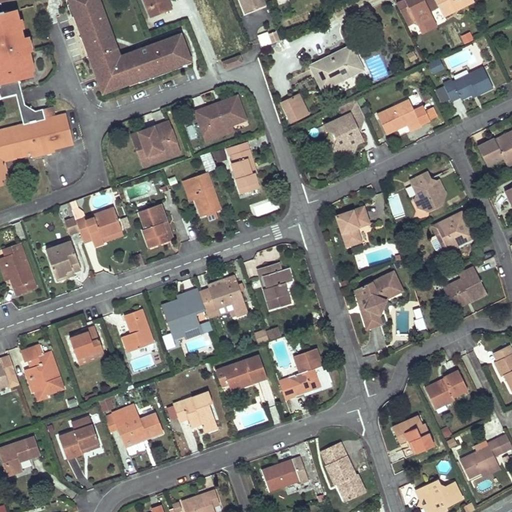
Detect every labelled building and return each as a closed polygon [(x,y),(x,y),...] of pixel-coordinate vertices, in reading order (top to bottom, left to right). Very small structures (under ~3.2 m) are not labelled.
[(107,20),(100,0),(71,0),(73,3),(75,3),(79,14),(77,15),(80,22),(78,23),(80,28),(82,27),(87,42),(85,42),(87,48),(89,47),(92,55),(90,55),(99,80),(108,77),(112,89),(130,82),(129,81),(137,78),(138,80),(144,77),(143,76),(157,71),(157,72),(163,70),(163,69),(170,66),(170,64),(177,61),(168,39),(128,53),(132,63),(124,66),(120,56),(118,49),(116,49),(114,43),(115,43),(109,25),(108,26),(106,20),(107,20)] [(159,15),(153,0),(142,0),(150,18),(159,15)] [(153,0),(159,15),(170,10),(166,0),(163,1),(162,0),(153,0)] [(265,3),(263,0),(240,0),(245,11),(265,3)] [(425,0),(408,0),(398,5),(408,26),(417,22),(423,34),(439,27),(431,12),(425,0)] [(425,0),(431,12),(441,7),(438,1),(435,3),(433,0),(425,0)] [(433,0),(435,3),(438,1),(441,7),(446,17),(463,9),(459,1),(458,0),(433,0)] [(458,0),(459,1),(463,9),(474,3),(472,0),(458,0)] [(3,11),(0,12),(0,180),(10,178),(6,162),(32,156),(56,150),(75,145),(67,114),(56,117),(46,119),(44,109),(36,111),(25,104),(19,79),(34,76),(28,52),(26,45),(24,37),(17,10),(4,13),(3,11)] [(280,41),(276,31),(269,34),(273,43),(280,41)] [(473,39),(469,32),(461,36),(464,43),(473,39)] [(181,34),(168,39),(177,61),(181,60),(182,62),(191,58),(181,34)] [(24,37),(26,45),(28,52),(34,50),(30,36),(24,37)] [(335,81),(361,69),(356,59),(357,59),(351,46),(310,66),(322,90),(336,83),(335,81)] [(417,59),(414,52),(408,55),(411,62),(417,59)] [(128,53),(120,56),(124,66),(132,63),(128,53)] [(240,55),(222,61),(224,69),(242,63),(240,55)] [(442,63),(439,58),(428,64),(432,73),(440,69),(438,65),(442,63)] [(477,96),(492,88),(482,67),(452,82),(451,80),(442,84),(450,101),(458,97),(459,100),(469,95),(475,92),(477,96)] [(196,111),(202,128),(207,126),(210,135),(234,127),(249,121),(240,95),(224,101),(226,105),(220,107),(218,103),(213,105),(196,111)] [(299,95),(281,104),(290,124),(309,115),(299,95)] [(344,105),(346,108),(356,104),(355,100),(344,105)] [(408,100),(377,116),(387,134),(397,129),(406,125),(409,131),(421,125),(420,124),(437,115),(433,108),(426,112),(423,106),(413,110),(408,100)] [(362,119),(363,118),(356,104),(346,108),(348,112),(340,116),(320,126),(323,131),(328,133),(329,134),(334,141),(329,150),(332,155),(337,153),(342,151),(351,154),(355,145),(358,135),(358,132),(353,123),(362,119)] [(53,107),(44,109),(46,119),(56,117),(53,107)] [(362,119),(353,123),(358,132),(362,119)] [(131,135),(142,165),(151,162),(150,159),(179,148),(169,121),(159,125),(154,127),(155,130),(145,134),(144,131),(131,135)] [(207,126),(202,128),(207,142),(236,132),(234,127),(210,135),(207,126)] [(511,131),(494,140),(496,144),(511,135),(511,131)] [(325,141),(329,150),(334,141),(329,134),(328,133),(325,141)] [(486,142),(477,147),(486,166),(503,158),(507,167),(511,164),(511,135),(496,144),(494,140),(493,139),(486,142)] [(247,142),(226,149),(228,156),(230,155),(232,163),(230,163),(240,195),(252,191),(260,189),(250,158),(252,157),(247,142)] [(151,162),(142,165),(143,167),(181,153),(179,148),(150,159),(151,162)] [(224,149),(213,153),(216,162),(227,159),(224,149)] [(56,150),(32,156),(33,158),(56,153),(56,150)] [(207,173),(187,179),(195,199),(201,216),(212,212),(221,209),(207,173)] [(430,180),(427,174),(410,182),(416,195),(414,201),(418,209),(430,213),(441,208),(446,195),(442,187),(439,181),(437,183),(431,186),(429,182),(430,180)] [(184,181),(191,201),(195,199),(187,179),(184,181)] [(511,187),(502,193),(511,208),(511,207),(511,187)] [(70,203),(66,204),(72,219),(75,218),(72,209),(70,203)] [(160,204),(139,211),(145,228),(142,230),(148,248),(161,244),(170,241),(164,222),(166,221),(160,204)] [(85,216),(76,219),(80,231),(84,243),(92,241),(94,248),(104,244),(104,242),(112,240),(124,235),(114,206),(85,216)] [(78,207),(72,209),(75,218),(76,219),(85,216),(83,210),(78,207)] [(350,214),(336,218),(345,250),(362,245),(358,232),(356,233),(356,232),(355,231),(356,229),(358,228),(359,230),(370,226),(365,209),(350,214)] [(460,214),(430,229),(435,238),(438,237),(444,249),(455,244),(456,248),(472,240),(467,230),(466,231),(463,225),(464,224),(462,218),(460,214)] [(72,219),(65,221),(70,235),(80,231),(76,219),(75,218),(72,219)] [(166,221),(164,222),(170,241),(174,239),(168,221),(166,221)] [(444,249),(438,237),(435,238),(443,254),(456,248),(455,244),(444,249)] [(71,241),(46,250),(48,256),(58,253),(57,250),(72,245),(71,241)] [(0,249),(3,257),(24,249),(21,242),(0,249)] [(58,253),(48,256),(55,278),(68,274),(67,271),(72,270),(74,273),(81,270),(72,245),(57,250),(58,253)] [(24,249),(3,257),(11,278),(17,295),(26,291),(38,287),(24,249)] [(3,257),(0,257),(0,260),(7,280),(11,278),(3,257)] [(267,267),(258,270),(271,310),(291,303),(285,283),(289,282),(285,269),(281,270),(278,263),(267,267)] [(455,283),(440,290),(450,310),(468,301),(469,304),(486,296),(479,283),(472,269),(456,277),(458,282),(460,286),(457,287),(455,283)] [(68,274),(55,278),(58,282),(67,278),(75,275),(74,273),(72,270),(67,271),(68,274)] [(391,274),(354,293),(363,322),(366,331),(381,327),(378,320),(386,300),(401,293),(391,274)] [(244,299),(237,279),(228,283),(215,287),(199,292),(205,309),(206,313),(208,318),(218,315),(216,309),(230,304),(244,299)] [(172,305),(162,309),(171,335),(185,330),(188,337),(202,332),(196,313),(205,309),(199,292),(198,289),(183,294),(186,304),(173,309),(172,305)] [(170,301),(161,304),(162,309),(172,305),(173,309),(186,304),(183,294),(177,297),(177,299),(170,301)] [(244,299),(230,304),(231,308),(245,303),(244,299)] [(468,301),(450,310),(452,313),(469,304),(468,301)] [(134,313),(125,317),(131,333),(122,337),(128,352),(154,342),(142,310),(134,313)] [(420,310),(413,312),(415,320),(423,318),(420,310)] [(200,323),(208,321),(206,312),(198,314),(200,323)] [(423,318),(415,320),(418,327),(425,325),(423,318)] [(94,325),(80,330),(81,334),(74,336),(70,338),(77,358),(78,358),(101,350),(102,349),(94,325)] [(277,328),(268,332),(271,338),(279,334),(277,328)] [(264,329),(256,332),(261,344),(265,342),(268,341),(264,329)] [(185,330),(171,335),(173,338),(183,334),(185,338),(188,337),(185,330)] [(40,344),(35,346),(38,356),(27,360),(30,368),(41,364),(39,360),(50,356),(55,370),(51,371),(53,378),(59,376),(50,351),(43,353),(40,344)] [(29,348),(21,351),(24,361),(27,360),(38,356),(35,346),(29,348)] [(511,350),(510,346),(503,350),(494,354),(499,361),(495,363),(502,377),(506,375),(511,388),(511,350)] [(332,387),(326,370),(321,372),(319,367),(322,366),(316,349),(294,356),(300,373),(288,377),(289,378),(279,382),(285,399),(295,396),(295,397),(321,388),(322,390),(332,387)] [(80,364),(103,356),(101,350),(78,358),(80,364)] [(260,355),(223,368),(229,384),(242,380),(244,386),(249,384),(252,383),(250,378),(256,376),(258,381),(268,378),(260,355)] [(0,387),(9,384),(10,389),(19,385),(9,356),(0,358),(0,360),(1,363),(2,366),(0,366),(0,387)] [(30,368),(25,370),(33,392),(36,392),(38,400),(48,396),(47,394),(63,388),(59,376),(53,378),(51,371),(55,370),(50,356),(39,360),(41,364),(30,368)] [(434,395),(429,398),(434,408),(441,404),(444,408),(454,403),(454,401),(469,393),(459,373),(451,377),(444,381),(444,382),(445,384),(441,386),(440,384),(431,389),(434,395)] [(242,380),(229,384),(231,390),(244,386),(242,380)] [(431,389),(425,392),(429,398),(434,395),(431,389)] [(209,392),(173,405),(179,420),(188,417),(190,423),(199,420),(201,424),(204,432),(212,429),(218,427),(210,404),(213,403),(209,392)] [(97,393),(86,397),(88,401),(99,397),(97,393)] [(78,406),(76,399),(69,402),(71,408),(78,406)] [(112,400),(100,403),(102,413),(114,410),(112,400)] [(441,404),(434,408),(436,412),(444,408),(441,404)] [(128,407),(112,413),(116,425),(126,422),(127,426),(138,421),(138,420),(134,422),(128,407)] [(112,413),(104,416),(109,430),(117,427),(116,425),(112,413)] [(126,422),(116,425),(117,427),(125,447),(141,440),(162,432),(155,414),(138,420),(138,421),(127,426),(126,422)] [(73,423),(75,430),(92,424),(90,417),(73,423)] [(404,427),(393,433),(401,448),(408,444),(411,442),(419,457),(435,449),(424,427),(422,429),(418,421),(404,427)] [(75,430),(58,436),(67,459),(78,455),(83,453),(83,452),(81,448),(98,442),(92,424),(75,430)] [(444,438),(451,435),(448,428),(441,431),(444,438)] [(498,439),(506,453),(511,450),(511,445),(507,435),(498,439)] [(34,436),(0,448),(0,454),(7,475),(23,470),(20,461),(41,454),(34,436)] [(457,444),(455,439),(447,442),(450,448),(457,444)] [(479,453),(462,462),(471,480),(482,475),(499,466),(496,458),(506,453),(498,439),(488,444),(490,448),(479,453)] [(141,440),(125,447),(128,454),(139,449),(144,448),(141,440)] [(98,442),(81,448),(83,452),(100,446),(98,442)] [(419,457),(411,442),(408,444),(416,459),(419,457)] [(340,443),(321,452),(327,465),(324,466),(334,486),(336,486),(341,483),(349,500),(366,492),(357,475),(356,476),(351,466),(340,443)] [(490,448),(488,444),(477,450),(479,453),(490,448)] [(284,463),(262,470),(270,492),(300,483),(301,485),(309,482),(301,458),(284,463)] [(137,461),(139,469),(147,467),(145,459),(137,461)] [(499,466),(482,475),(484,480),(502,471),(499,466)] [(341,483),(336,486),(344,503),(349,500),(341,483)] [(446,511),(464,502),(456,487),(447,491),(440,489),(438,484),(416,495),(420,504),(429,500),(431,504),(429,511),(426,511),(446,511)] [(193,497),(182,501),(185,511),(215,511),(213,507),(219,505),(214,490),(193,497)] [(426,511),(429,511),(431,504),(429,500),(420,504),(419,511),(421,511),(426,511)]
